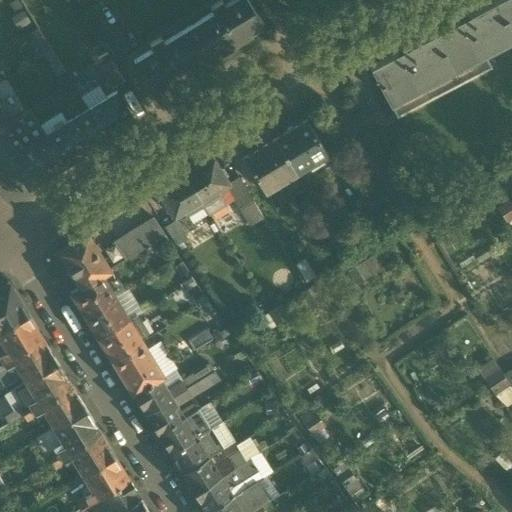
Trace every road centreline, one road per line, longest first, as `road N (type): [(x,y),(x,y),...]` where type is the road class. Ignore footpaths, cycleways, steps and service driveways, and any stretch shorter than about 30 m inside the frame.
road 1 (residential): [(19,249),(169,147),(425,0)]
road 2 (residential): [(19,249),(182,511)]
